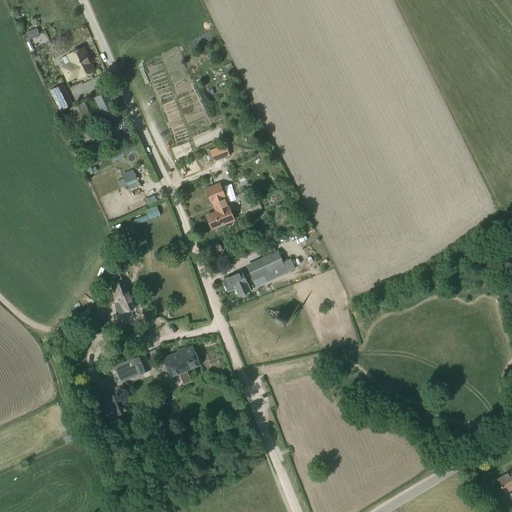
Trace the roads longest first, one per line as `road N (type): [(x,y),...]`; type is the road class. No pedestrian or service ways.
road 1 (unclassified): [(189,237),(81,0)]
road 2 (unclassified): [(382,511),(511,438)]
road 3 (track): [(293,511),(241,375)]
